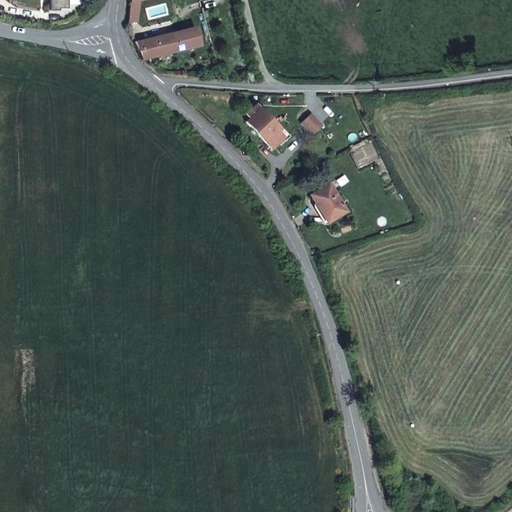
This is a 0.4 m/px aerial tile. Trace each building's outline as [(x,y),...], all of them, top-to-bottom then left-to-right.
[(59,11),(58,0),(49,0),(50,11),(59,11)] [(58,0),(59,9),(67,9),(67,0),(58,0)] [(140,2),(136,2),(129,5),(127,23),(127,27),(137,26),(140,2)] [(195,28),(132,43),(141,60),(199,45),(195,28)] [(275,131),(278,128),(255,105),(244,114),(248,118),(244,121),(271,149),(279,140),(272,133),(275,131)] [(321,125),(310,115),(301,123),(312,134),(321,125)] [(282,137),(275,131),(272,133),(279,140),(282,137)] [(344,211),(328,184),(309,195),(326,222),(344,211)]
